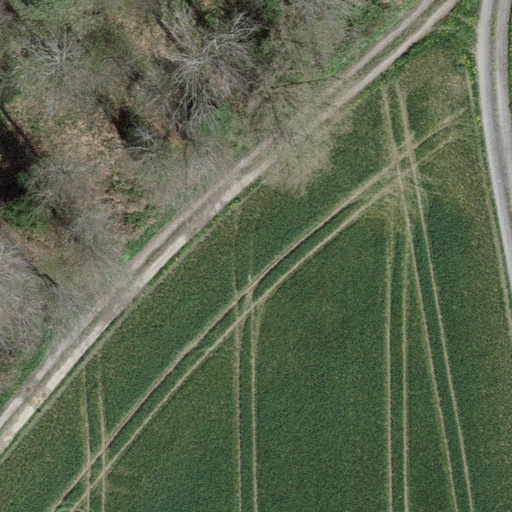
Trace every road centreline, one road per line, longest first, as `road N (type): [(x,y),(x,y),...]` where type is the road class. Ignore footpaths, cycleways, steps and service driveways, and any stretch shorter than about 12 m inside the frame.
road 1 (track): [(0,434),(165,240),(441,0)]
road 2 (track): [(511,276),(495,104),(498,0)]
